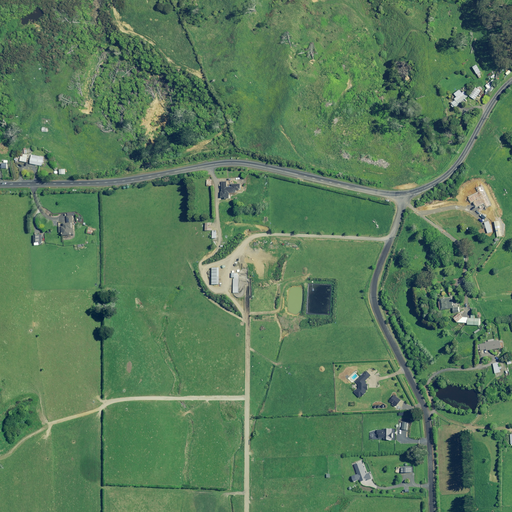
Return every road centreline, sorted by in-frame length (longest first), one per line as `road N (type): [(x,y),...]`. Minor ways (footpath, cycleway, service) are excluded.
road 1 (unclassified): [(0,184),(116,181),(234,162),(402,194)]
road 2 (unclassified): [(431,511),(424,408),(373,295),(402,194)]
road 3 (unclassified): [(402,194),(453,167),(511,79)]
